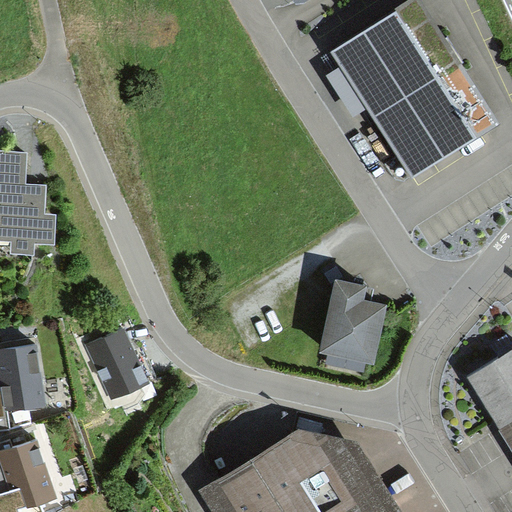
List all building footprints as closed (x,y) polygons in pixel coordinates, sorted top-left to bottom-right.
[(418,0),(336,50),(413,175),(495,125),(452,55),(418,0)] [(23,152),(0,151),(0,253),(5,254),(5,261),(31,262),(31,245),(51,245),(52,215),(40,214),(41,185),(22,185),(23,152)] [(367,300),(369,287),(362,286),(334,281),(321,354),(375,364),(386,303),(367,300)] [(124,327),(85,345),(111,401),(150,384),(136,353),(124,327)] [(36,342),(0,348),(0,380),(1,389),(0,388),(0,415),(6,415),(6,411),(46,404),(36,342)] [(511,349),(502,356),(467,378),(511,450),(511,349)] [(295,430),(201,489),(215,511),(398,511),(402,510),(359,442),(295,430)] [(8,448),(0,451),(0,460),(10,488),(0,491),(0,511),(27,511),(25,505),(55,494),(35,438),(8,448)]
